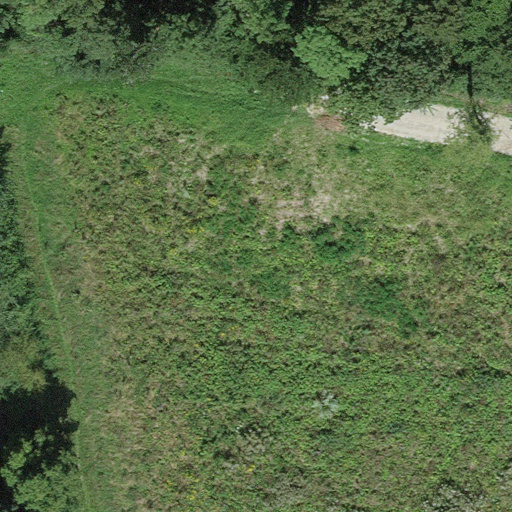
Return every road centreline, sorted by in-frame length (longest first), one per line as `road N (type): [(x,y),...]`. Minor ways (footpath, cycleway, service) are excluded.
road 1 (track): [(347,103),(402,121),(511,138)]
road 2 (track): [(254,0),(282,48),(347,103)]
